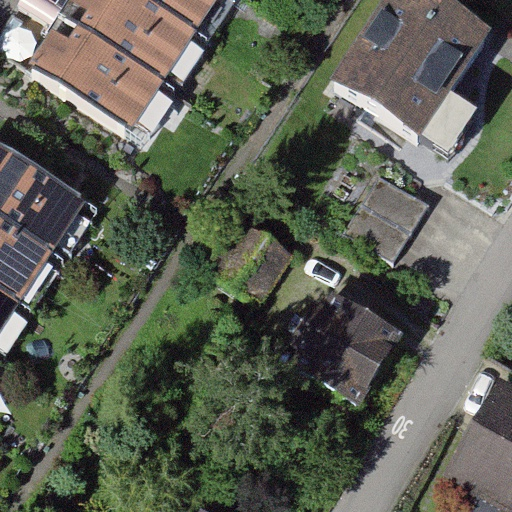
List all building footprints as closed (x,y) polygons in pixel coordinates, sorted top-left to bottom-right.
[(135,0),(79,0),(64,24),(167,91),(199,41),(135,0)] [(135,0),(199,41),(225,0),(135,0)] [(493,43),(427,0),(392,0),(330,94),(420,153),(493,43)] [(31,74),(135,141),(167,91),(64,24),(31,74)] [(87,213),(0,156),(0,227),(54,263),(87,213)] [(344,238),(395,269),(430,212),(380,181),(344,238)] [(0,227),(0,298),(22,313),(54,263),(0,227)] [(0,346),(22,313),(0,298),(0,346)] [(335,304),(325,319),(315,313),(288,357),(298,363),(289,377),(359,420),(404,347),(335,304)] [(511,511),(511,391),(501,386),(444,483),(472,500),(464,511),(511,511)]
